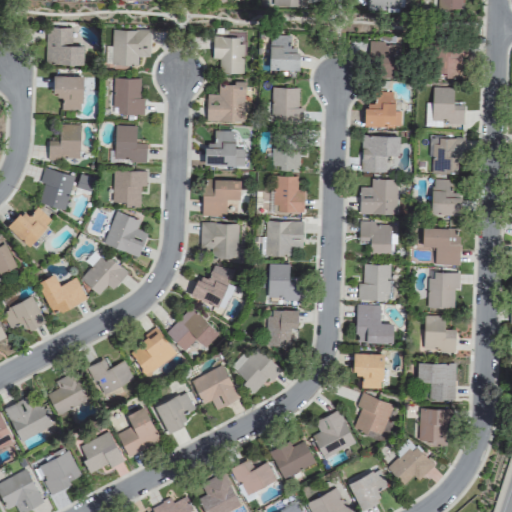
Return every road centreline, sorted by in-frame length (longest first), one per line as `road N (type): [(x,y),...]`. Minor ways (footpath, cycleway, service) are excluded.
road 1 (residential): [(78,511),(288,400),(307,382),(325,331),(334,74)]
road 2 (residential): [(414,511),(435,501),(465,465),(480,419),(496,0)]
road 3 (residential): [(0,373),(136,300),(166,261),(177,72)]
road 4 (residential): [(0,187),(15,155),(17,82),(6,62)]
